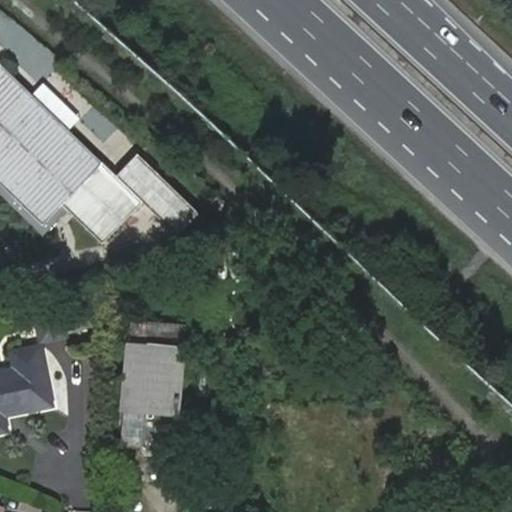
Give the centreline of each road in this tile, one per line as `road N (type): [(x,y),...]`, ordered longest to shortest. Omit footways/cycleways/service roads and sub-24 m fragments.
road 1 (motorway): [(295,8),(511,207)]
road 2 (motorway): [(511,117),(384,0)]
